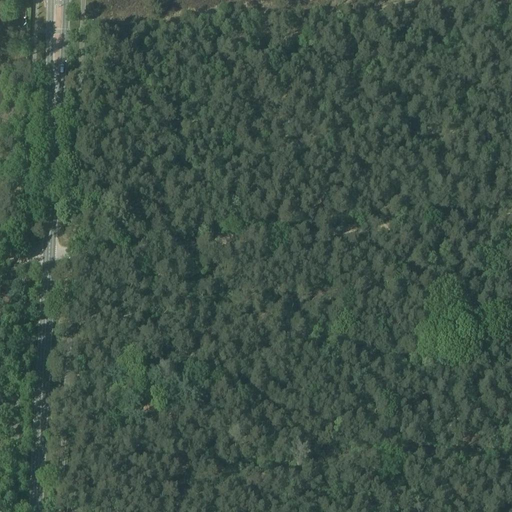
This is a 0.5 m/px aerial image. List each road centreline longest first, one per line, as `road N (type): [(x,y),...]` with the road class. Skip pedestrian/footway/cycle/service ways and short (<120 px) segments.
road 1 (track): [(511,216),(79,249)]
road 2 (secondary): [(34,511),(48,254)]
road 3 (secondary): [(48,254),(58,0)]
